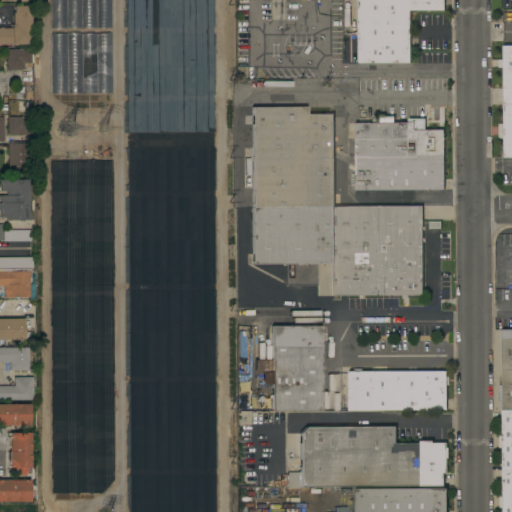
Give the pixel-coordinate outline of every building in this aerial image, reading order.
[(110,0),(50,0),(51,28),(111,27),(110,0)] [(125,0),(125,131),(181,132),(181,113),(167,112),(160,104),(151,107),(151,106),(148,97),(140,97),(145,92),(145,75),(152,69),(142,40),(140,39),(148,33),(143,19),(151,12),(162,12),(162,0),(163,0),(125,0)] [(444,0),(444,10),(410,10),(410,63),(358,63),(358,0),(444,0)] [(511,0),(511,19),(503,19),(503,0),(511,0)] [(30,45),(14,45),(14,47),(11,47),(11,45),(4,45),(4,47),(0,47),(0,27),(3,27),(3,28),(11,28),(11,24),(12,24),(12,13),(14,13),(13,6),(30,6),(30,45)] [(110,33),(51,34),(51,93),(110,93),(110,33)] [(511,158),(503,158),(503,139),(498,139),(498,124),(503,124),(503,101),(492,101),(492,96),(503,96),(503,46),(511,46),(511,158)] [(30,63),(23,63),(23,69),(16,69),(16,70),(13,70),(6,70),(6,68),(5,68),(5,61),(6,61),(6,49),(30,49),(30,63)] [(252,207),(252,107),(306,107),(306,114),(333,114),(334,207),(252,207)] [(32,134),(22,134),(22,136),(19,136),(19,134),(7,134),(7,117),(32,117),(32,134)] [(355,190),(355,123),(414,123),(414,130),(444,130),(444,190),(355,190)] [(32,174),(7,174),(8,141),(32,141),(32,174)] [(27,186),(29,186),(29,200),(27,200),(27,213),(29,213),(29,221),(4,221),(4,218),(0,218),(0,195),(4,195),(4,191),(0,191),(0,180),(27,180),(27,186)] [(422,206),(422,295),(408,295),(408,298),(403,298),(403,295),(334,296),(334,263),(253,264),(252,207),(334,207),(422,206)] [(30,241),(3,241),(3,230),(30,230),(30,241)] [(0,269),(0,257),(32,257),(32,269),(0,269)] [(29,297),(3,297),(3,286),(0,286),(0,271),(29,271),(29,297)] [(0,319),(23,319),(23,332),(28,332),(28,339),(23,339),(23,340),(0,340),(0,319)] [(321,411),(271,412),(271,384),(262,384),(262,374),(254,374),(254,360),(271,360),(271,326),(320,326),(321,411)] [(499,410),(499,386),(502,386),(502,330),(511,329),(511,409),(502,409),(499,410)] [(0,348),(28,348),(28,370),(9,370),(9,362),(0,362),(0,348)] [(348,411),(348,372),(353,372),(353,369),(362,369),(362,372),(446,371),(446,377),(449,377),(449,385),(447,385),(447,410),(348,411)] [(0,399),(0,386),(14,386),(14,377),(33,377),(32,400),(0,399)] [(29,425),(23,425),(23,426),(14,426),(8,426),(0,426),(0,404),(29,404),(29,425)] [(511,409),(511,511),(502,511),(502,509),(499,509),(499,497),(502,497),(502,448),(498,448),(498,436),(502,436),(502,409),(511,409)] [(396,427),(396,443),(420,443),(420,442),(433,442),(433,443),(447,443),(447,448),(448,448),(448,459),(447,459),(447,473),(444,473),(444,487),(287,487),(287,473),(300,473),(299,433),(305,427),(396,427)] [(29,468),(9,467),(9,462),(8,462),(8,453),(9,453),(9,448),(7,448),(7,438),(8,438),(8,432),(30,432),(29,468)] [(0,501),(0,480),(30,480),(29,502),(0,501)] [(448,511),(355,511),(355,488),(448,488),(448,511)]
